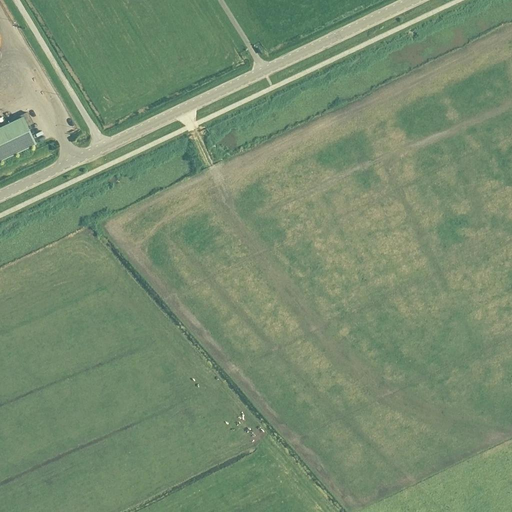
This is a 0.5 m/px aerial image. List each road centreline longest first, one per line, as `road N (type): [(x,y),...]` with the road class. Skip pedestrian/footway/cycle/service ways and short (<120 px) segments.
road 1 (tertiary): [(103,146),(413,0)]
road 2 (unclassified): [(103,146),(14,0)]
